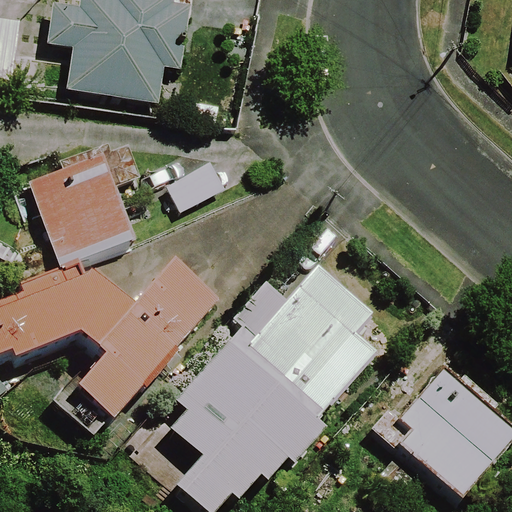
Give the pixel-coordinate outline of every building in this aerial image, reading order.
[(176,73),(184,10),(172,9),(172,0),(82,0),(80,17),(60,15),(56,48),(75,50),(69,96),(158,107),(163,72),(176,73)] [(48,31),(0,23),(0,84),(39,90),(48,31)] [(248,38),(189,26),(183,57),(242,69),(248,38)] [(213,135),(149,161),(176,226),(239,200),(213,135)] [(132,245),(104,166),(70,178),(68,171),(28,184),(58,271),(132,245)] [(215,309),(171,271),(133,314),(92,277),(0,309),(0,369),(79,342),(102,362),(74,393),(111,426),(215,309)] [(261,483),(268,488),(288,465),(295,471),(327,432),(320,426),(376,359),(357,343),(374,323),(314,273),(287,306),(265,288),(233,326),(243,334),(179,410),(186,416),(170,436),(203,463),(176,496),(195,511),(225,511),(234,502),(240,508),(261,483)] [(511,453),(511,431),(446,374),(400,426),(389,417),(373,434),(462,511),(511,453)]
